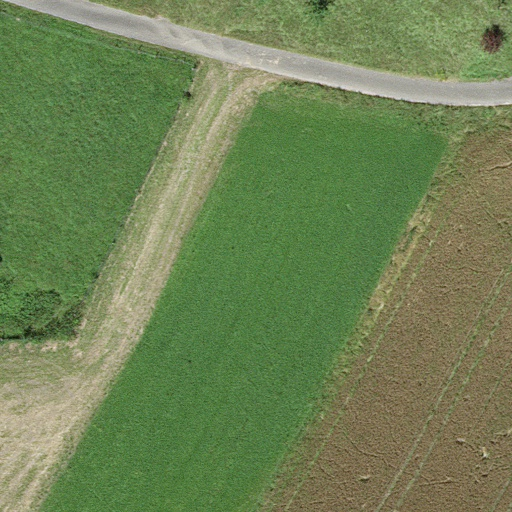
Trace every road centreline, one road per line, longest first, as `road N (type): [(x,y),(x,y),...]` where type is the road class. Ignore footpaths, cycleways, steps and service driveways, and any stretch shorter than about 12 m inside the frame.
road 1 (track): [(511,98),(477,101),(33,0)]
road 2 (track): [(0,374),(36,368),(100,334),(245,52)]
